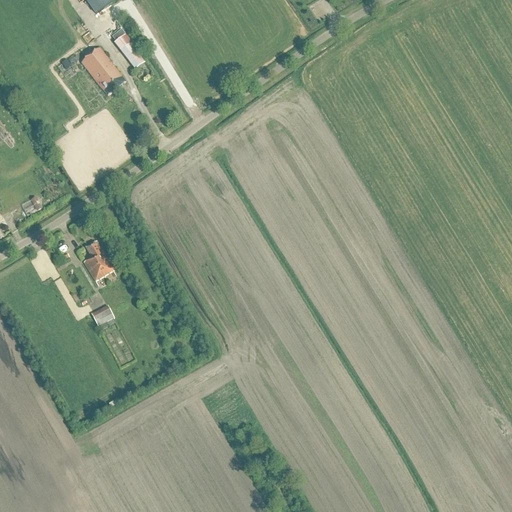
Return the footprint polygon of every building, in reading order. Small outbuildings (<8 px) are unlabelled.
[(116,44),(125,37),(122,32),(112,39),(116,44)] [(126,37),(118,43),(116,45),(122,53),(120,54),(134,73),(144,65),(130,46),(131,45),(126,37)] [(108,98),(126,84),(100,50),(81,65),(98,86),(99,86),(108,98)] [(76,66),(87,58),(83,52),(72,61),(76,66)] [(66,73),(70,70),(71,69),(66,62),(61,66),(66,73)] [(37,214),(43,211),(37,199),(31,202),(37,214)] [(0,229),(0,230),(3,237),(12,233),(8,225),(0,229)] [(96,284),(114,272),(97,244),(86,250),(92,260),(84,265),(96,284)] [(93,318),(99,329),(114,320),(109,310),(93,318)]
